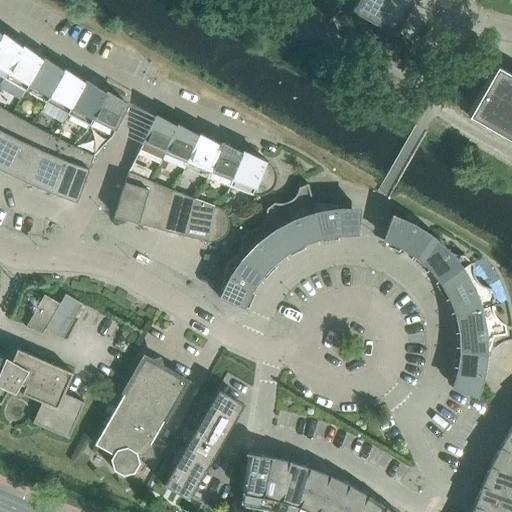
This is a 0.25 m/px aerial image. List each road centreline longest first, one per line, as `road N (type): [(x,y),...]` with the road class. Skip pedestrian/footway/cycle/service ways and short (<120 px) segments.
road 1 (residential): [(301,351),(303,325),(331,298),(372,302),(392,325),(387,369),(362,388),(330,387),(306,366)]
road 2 (residential): [(301,351),(270,349),(131,275),(58,256)]
road 3 (residential): [(58,256),(147,91)]
road 4 (residential): [(0,11),(147,91)]
road 5 (residential): [(268,141),(147,91)]
